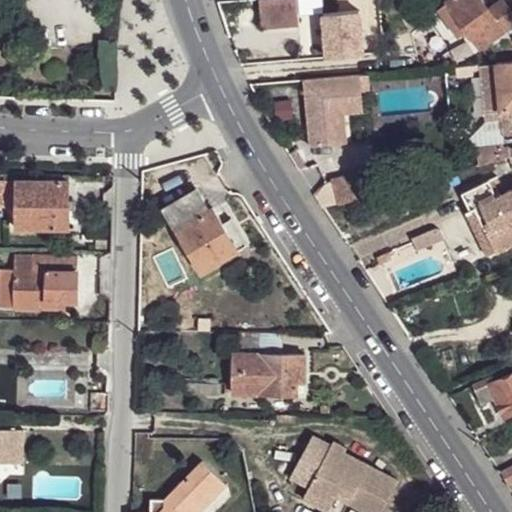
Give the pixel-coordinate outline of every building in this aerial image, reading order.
[(259,0),(262,27),(299,24),(296,0),(259,0)] [(511,26),(511,14),(501,0),(488,10),(481,0),(446,0),(447,2),(439,8),(459,37),(468,32),(480,49),(511,26)] [(360,12),(323,15),(328,58),(364,53),(360,12)] [(511,61),(496,63),(501,112),(511,110),(511,61)] [(456,66),(456,77),(469,76),(469,65),(456,66)] [(309,146),(332,144),(329,100),(362,98),(362,95),(371,94),(369,74),(304,79),(309,146)] [(329,100),(332,144),(346,143),(343,114),(364,112),(362,98),(329,100)] [(371,170),(331,176),(335,202),(375,196),(371,170)] [(16,208),(15,228),(70,228),(70,181),(70,175),(25,173),(25,181),(16,180),(16,208)] [(0,190),(0,208),(16,208),(16,180),(0,180),(0,190)] [(476,209),(496,252),(511,244),(511,189),(496,197),(488,180),(461,193),(471,212),(476,209)] [(164,208),(202,272),(238,250),(222,223),(212,206),(209,209),(197,189),(164,208)] [(466,214),(486,256),(496,252),(476,209),(471,212),(466,214)] [(231,217),(222,223),(238,250),(247,245),(231,217)] [(142,227),(142,240),(154,240),(153,227),(142,227)] [(412,238),(418,250),(444,239),(440,229),(436,228),(412,238)] [(157,272),(169,291),(181,284),(175,275),(183,270),(171,249),(158,256),(165,267),(157,272)] [(377,257),(379,264),(392,259),(390,256),(395,254),(393,251),(377,257)] [(0,268),(0,306),(44,307),(45,301),(60,301),(78,302),(78,269),(77,269),(77,256),(33,253),(33,255),(15,254),(15,269),(0,268)] [(175,275),(181,284),(188,279),(183,270),(175,275)] [(234,353),(233,394),(297,394),(298,382),(298,372),(306,372),(306,354),(281,354),(282,332),(254,331),(254,353),(234,353)] [(298,372),(298,382),(306,382),(306,372),(298,372)] [(490,401),(498,419),(511,413),(511,375),(485,387),(490,401)] [(201,383),(201,393),(221,394),(221,382),(201,383)] [(470,392),(476,407),(490,401),(485,387),(484,386),(470,392)] [(0,462),(16,463),(18,429),(0,428),(0,462)] [(18,429),(16,463),(24,463),(25,430),(18,429)] [(366,511),(383,511),(399,481),(331,447),(304,502),(324,511),(346,511),(351,504),(366,511)] [(129,511),(128,511),(189,511),(222,479),(202,460),(165,498),(152,499),(151,511),(129,511)] [(511,464),(498,471),(507,485),(511,481),(511,464)] [(189,511),(199,511),(227,484),(222,479),(189,511)]
